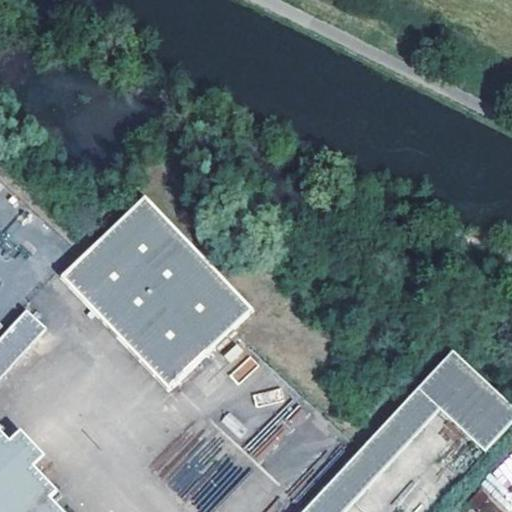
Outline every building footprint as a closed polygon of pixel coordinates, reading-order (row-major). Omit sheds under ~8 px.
[(143,194),(60,275),(168,386),(251,306),(143,194)] [(0,376),(45,327),(26,310),(0,337),(0,376)] [(485,454),(511,424),(511,409),(451,354),(308,511),(350,511),(439,413),(485,454)] [(239,384),(258,365),(249,355),(229,374),(239,384)] [(279,388),(252,394),(255,406),(282,400),(279,388)] [(229,413),(221,421),(237,437),(245,429),(229,413)] [(50,485),(0,432),(0,511),(62,511),(43,491),(50,485)]
